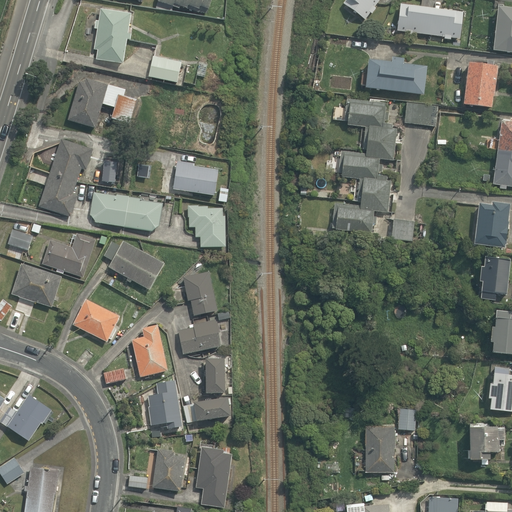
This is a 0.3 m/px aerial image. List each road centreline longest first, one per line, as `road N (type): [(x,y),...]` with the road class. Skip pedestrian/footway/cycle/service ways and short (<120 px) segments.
road 1 (residential): [(101,511),(104,442),(82,390),(58,368),(0,348)]
road 2 (secondary): [(0,133),(40,0)]
